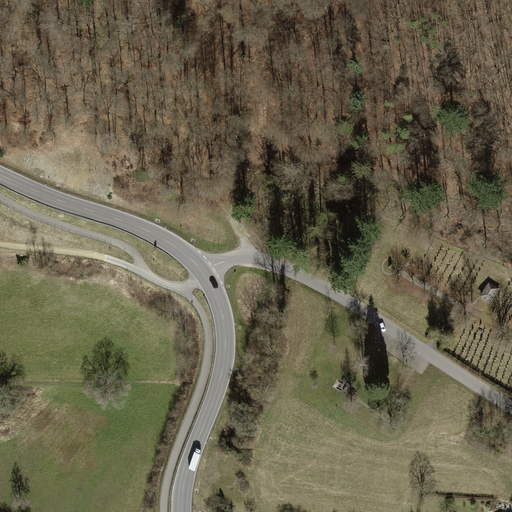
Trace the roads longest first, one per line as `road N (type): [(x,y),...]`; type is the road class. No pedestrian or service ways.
road 1 (track): [(252,260),(222,190),(274,149),(387,162),(511,203)]
road 2 (residential): [(511,408),(388,325),(278,265),(242,258),(206,275)]
road 3 (secondary): [(206,275),(229,336),(181,511)]
road 4 (secondary): [(0,175),(158,235),(206,275)]
road 5 (track): [(148,275),(82,254),(0,246)]
